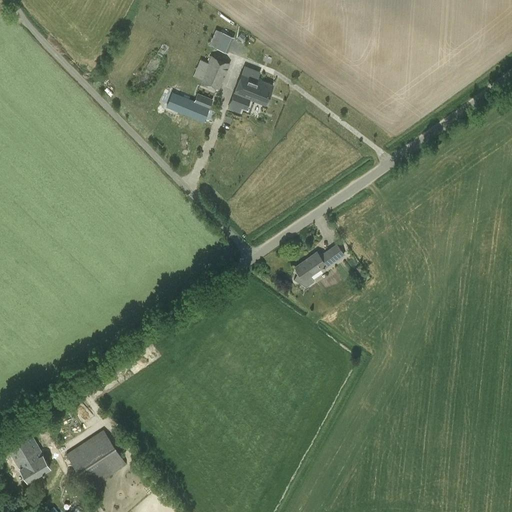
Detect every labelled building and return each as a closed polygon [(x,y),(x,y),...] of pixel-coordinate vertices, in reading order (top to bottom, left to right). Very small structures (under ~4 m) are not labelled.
[(221,31),(214,47),(227,52),(234,36),(221,31)] [(230,63),(224,60),(211,55),(200,80),(219,88),(230,63)] [(239,112),(242,106),(246,108),(249,98),(265,104),(273,85),(261,80),(261,79),(252,76),(255,70),(245,66),(234,92),(230,102),(228,108),(239,112)] [(194,101),(172,91),(166,106),(203,121),(212,99),(197,93),(194,101)] [(295,266),(297,269),(295,270),(297,273),(294,279),(306,286),(314,280),(310,275),(323,266),(324,268),(344,255),(336,244),(319,256),(316,251),(295,266)] [(98,483),(127,464),(103,429),(66,454),(89,489),(90,488),(95,495),(103,490),(98,483)] [(41,474),(42,472),(50,467),(29,432),(6,445),(27,480),(36,475),(38,476),(41,474)]
